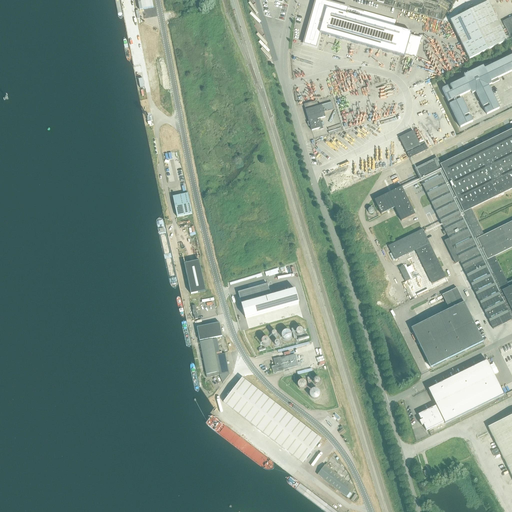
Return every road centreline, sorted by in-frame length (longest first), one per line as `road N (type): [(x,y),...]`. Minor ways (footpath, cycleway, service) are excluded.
road 1 (unclassified): [(370,511),(338,447),(253,371),(238,346),(181,122)]
road 2 (unclassified): [(384,402),(281,77)]
road 3 (unknown): [(247,361),(219,404),(303,473)]
road 4 (unclassified): [(128,0),(156,120),(181,122)]
road 5 (residential): [(384,402),(511,338)]
road 6 (unknown): [(455,280),(400,313),(428,380)]
road 7 (unknown): [(399,168),(455,280)]
road 8 (unclassified): [(181,122),(157,0)]
